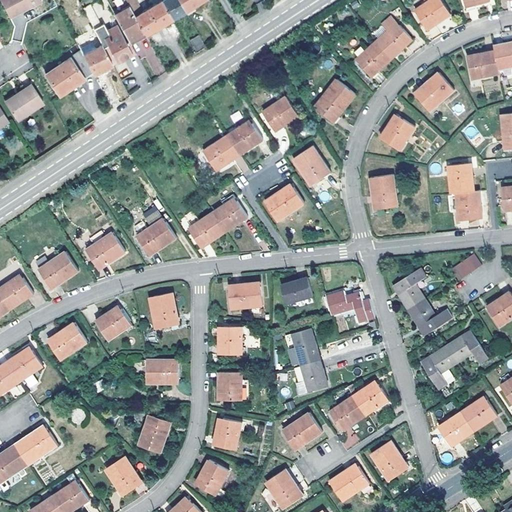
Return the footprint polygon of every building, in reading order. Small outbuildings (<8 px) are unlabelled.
[(0,0),(9,16),(39,0),(0,0)] [(146,34),(172,18),(162,0),(142,12),(135,0),(126,0),(130,6),(146,34)] [(161,0),(162,0),(172,18),(185,11),(179,0),(161,0)] [(181,0),(187,9),(202,0),(181,0)] [(451,14),(441,0),(430,0),(426,3),(428,6),(417,13),(428,30),(451,14)] [(415,10),(417,13),(428,6),(426,3),(415,10)] [(89,5),(83,8),(102,44),(104,47),(110,44),(103,32),(109,29),(105,22),(100,25),(89,5)] [(146,34),(130,6),(115,14),(127,37),(128,38),(135,34),(138,39),(146,34)] [(413,39),(400,25),(397,22),(388,30),(377,40),(393,58),(413,39)] [(128,38),(127,37),(125,38),(118,24),(109,29),(103,32),(110,44),(104,47),(112,63),(132,53),(133,53),(129,45),(131,44),(131,43),(128,38)] [(131,43),(138,39),(135,34),(128,38),(131,43)] [(196,51),(205,46),(198,34),(190,39),(196,51)] [(85,40),(77,45),(80,50),(92,72),(93,74),(112,63),(104,47),(102,44),(90,50),(85,40)] [(377,40),(366,50),(368,53),(359,62),(372,76),(393,58),(377,40)] [(511,66),(511,42),(495,45),(495,50),(499,69),(511,66)] [(59,94),(92,72),(80,50),(59,64),(54,57),(47,62),(52,69),(45,73),(59,94)] [(368,53),(366,50),(356,59),(359,62),(368,53)] [(481,56),(468,59),(472,78),(500,73),(499,69),(495,50),(480,53),(481,56)] [(427,87),(417,96),(430,111),(455,91),(439,72),(424,84),(427,87)] [(337,79),(322,96),(325,99),(317,108),(334,122),(357,94),(337,79)] [(14,97),(6,103),(16,119),(43,102),(31,84),(18,92),(19,94),(14,97)] [(414,93),(417,96),(427,87),(424,84),(414,93)] [(6,103),(14,97),(12,94),(4,100),(6,103)] [(275,107),(264,114),(276,131),(299,116),(286,96),(273,104),(275,107)] [(325,99),(322,96),(314,106),(317,108),(325,99)] [(263,111),(264,114),(275,107),(273,104),(263,111)] [(0,105),(0,126),(9,120),(0,105)] [(511,112),(502,114),(505,149),(511,148),(511,112)] [(392,126),(399,115),(396,113),(389,124),(392,126)] [(416,126),(399,115),(392,126),(389,124),(381,137),(400,150),(416,126)] [(241,129),(252,123),(250,120),(240,127),(241,129)] [(263,140),(252,123),(241,129),(240,127),(227,135),(240,155),(263,140)] [(204,151),(215,167),(226,160),(228,163),(240,155),(227,135),(204,151)] [(307,173),(314,184),(331,173),(313,146),(294,159),(304,175),(307,173)] [(241,158),(235,162),(244,172),(249,168),(241,158)] [(217,171),(228,163),(226,160),(215,167),(217,171)] [(449,165),(451,193),(456,192),(475,190),(474,175),(470,176),(469,163),(449,165)] [(307,173),(304,175),(311,186),(314,184),(307,173)] [(377,196),(378,208),(399,205),(394,174),(371,177),(373,196),(377,196)] [(284,193),(294,186),(292,183),(282,190),(284,193)] [(305,203),(294,186),(284,193),(282,190),(265,201),(278,221),(305,203)] [(505,210),(511,209),(511,189),(503,191),(505,210)] [(475,190),(456,192),(460,220),(479,218),(478,208),(478,205),(482,205),(480,190),(475,190)] [(226,207),(237,200),(235,197),(224,204),(226,207)] [(248,217),(237,200),(226,207),(224,204),(212,212),(226,232),(248,217)] [(149,224),(161,216),(155,205),(142,214),(149,224)] [(212,212),(200,221),(194,211),(182,219),(202,248),(226,232),(212,212)] [(150,231),(139,238),(150,255),(177,238),(164,218),(148,228),(150,231)] [(137,235),(139,238),(150,231),(148,228),(137,235)] [(98,245),(88,253),(99,269),(126,251),(113,232),(97,243),(98,245)] [(86,250),(88,253),(98,245),(97,243),(86,250)] [(50,265),(40,272),(51,289),(79,271),(66,251),(49,263),(50,265)] [(475,253),(469,257),(476,269),(482,265),(475,253)] [(463,261),(471,272),(476,269),(469,257),(463,261)] [(463,261),(458,264),(465,276),(471,272),(463,261)] [(38,270),(40,272),(50,265),(49,263),(38,270)] [(452,268),(459,280),(465,276),(458,264),(452,268)] [(422,267),(393,285),(398,292),(409,310),(427,299),(417,283),(427,276),(422,267)] [(12,284),(23,277),(21,274),(10,281),(12,284)] [(34,293),(23,277),(12,284),(10,281),(0,288),(0,294),(10,310),(30,296),(34,293)] [(314,297),(309,281),(300,283),(299,280),(281,285),(287,304),(314,297)] [(242,287),(229,288),(231,309),(263,306),(261,281),(242,283),(242,287)] [(326,296),(331,314),(355,308),(359,322),(375,317),(370,300),(363,301),(360,292),(349,295),(346,296),(345,291),(326,296)] [(493,306),(489,309),(500,326),(511,318),(511,293),(510,291),(491,303),(493,306)] [(158,315),(161,327),(180,323),(174,292),(150,297),(154,316),(158,315)] [(0,316),(10,310),(0,294),(0,316)] [(437,315),(427,299),(409,310),(419,326),(426,323),(427,324),(431,331),(453,317),(448,309),(437,315)] [(111,314),(121,307),(119,305),(109,311),(111,314)] [(132,324),(121,307),(111,314),(109,311),(96,320),(109,340),(132,324)] [(60,335),(50,342),(61,359),(88,342),(75,322),(58,333),(60,335)] [(425,335),(431,331),(427,324),(426,323),(419,326),(425,335)] [(242,326),(223,325),(223,338),(219,338),(219,354),(242,355),(242,326)] [(312,328),(293,334),(302,364),(318,360),(315,351),(318,350),(312,328)] [(472,330),(463,335),(467,342),(476,337),(472,330)] [(48,340),(50,342),(60,335),(58,333),(48,340)] [(489,358),(476,337),(467,342),(463,335),(447,345),(457,363),(474,353),(480,363),(489,358)] [(442,373),(457,363),(447,345),(431,355),(422,361),(426,367),(439,389),(448,383),(442,373)] [(7,362),(20,382),(43,366),(32,350),(29,352),(27,348),(7,362)] [(179,383),(179,363),(167,363),(167,359),(148,359),(147,383),(179,383)] [(318,360),(302,364),(310,391),(329,385),(324,368),(321,369),(318,360)] [(0,395),(20,382),(7,362),(0,365),(0,395)] [(242,371),(219,371),(219,388),(223,388),(223,400),(243,400),(242,371)] [(511,377),(511,378),(508,373),(501,377),(501,385),(511,401),(511,377)] [(368,391),(379,383),(377,380),(366,387),(368,391)] [(389,399),(379,383),(368,391),(366,387),(353,396),(366,415),(389,399)] [(35,391),(29,395),(38,406),(43,402),(35,391)] [(350,426),(366,415),(353,396),(341,404),(343,407),(333,414),(344,430),(350,426)] [(476,406),(487,398),(485,396),(474,403),(476,406)] [(498,415),(487,398),(476,406),(474,403),(462,411),(474,431),(498,415)] [(330,411),(333,414),(343,407),(341,404),(330,411)] [(78,408),(72,417),(79,423),(86,414),(78,408)] [(452,445),(474,431),(462,411),(450,419),(452,422),(441,429),(452,445)] [(295,426),(285,432),(296,449),(303,445),(323,432),(309,412),(293,423),(295,426)] [(172,422),(152,415),(149,427),(145,426),(139,445),(162,452),(172,422)] [(242,422),(223,418),(220,431),(217,430),(214,444),(236,449),(242,422)] [(439,426),(441,429),(452,422),(450,419),(439,426)] [(36,433),(47,427),(45,423),(34,430),(36,433)] [(283,430),(285,432),(295,426),(293,423),(283,430)] [(58,444),(47,427),(36,433),(34,430),(15,443),(29,464),(58,444)] [(389,480),(407,469),(399,458),(402,456),(391,440),(372,453),(389,480)] [(0,482),(29,464),(15,443),(0,452),(0,482)] [(124,495),(141,484),(134,474),(136,472),(126,456),(106,468),(124,495)] [(399,458),(407,469),(409,467),(402,456),(399,458)] [(201,482),(199,485),(216,494),(229,470),(208,459),(198,480),(201,482)] [(354,469),(359,466),(357,463),(346,470),(348,473),(354,469)] [(370,483),(359,466),(354,469),(348,473),(346,470),(330,481),(343,501),(370,483)] [(284,509),(301,497),(297,490),(294,487),(297,484),(287,468),(266,482),(284,509)] [(134,474),(141,484),(144,482),(136,472),(134,474)] [(69,489),(79,481),(77,478),(67,486),(69,489)] [(70,511),(90,499),(79,481),(69,489),(67,486),(54,494),(65,511),(70,511)] [(297,490),(301,497),(304,495),(297,484),(294,487),(297,490)] [(65,511),(54,494),(41,503),(43,506),(33,511),(65,511)] [(180,507),(189,498),(186,495),(177,504),(180,507)] [(202,511),(189,498),(180,507),(177,504),(169,511),(202,511)] [(30,510),(31,511),(33,511),(43,506),(41,503),(30,510)]
